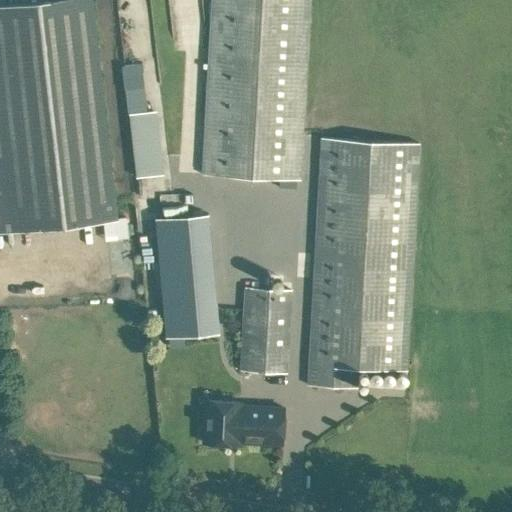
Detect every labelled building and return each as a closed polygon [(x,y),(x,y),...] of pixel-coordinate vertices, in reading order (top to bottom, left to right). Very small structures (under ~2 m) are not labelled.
[(0,231),(117,218),(92,0),(20,0),(0,2),(0,132),(2,154),(0,154),(0,231)] [(298,179),(308,0),(213,0),(204,174),(298,179)] [(141,64),(124,66),(130,112),(147,111),(141,64)] [(408,369),(420,143),(321,137),(308,384),(357,386),(359,366),(408,369)] [(165,338),(220,334),(209,214),(155,219),(165,338)] [(287,372),(292,289),(245,287),(241,353),(241,369),(287,372)] [(283,443),(285,407),(242,405),(242,402),(206,400),(205,423),(201,426),(201,434),(204,438),(204,442),(227,443),(239,443),(240,440),(283,443)]
